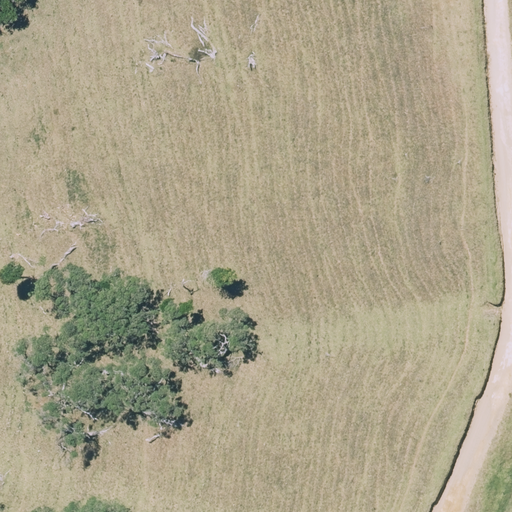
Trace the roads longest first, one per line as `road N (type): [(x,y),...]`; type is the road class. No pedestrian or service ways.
road 1 (track): [(497,0),(511,229)]
road 2 (track): [(511,327),(451,511)]
